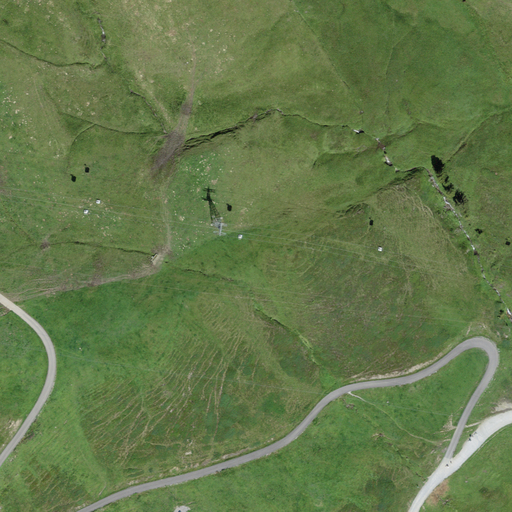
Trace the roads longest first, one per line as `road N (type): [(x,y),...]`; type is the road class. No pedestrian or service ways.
road 1 (track): [(83,511),(260,452),(295,432),(331,395),(415,377),(472,342),(490,347),(494,363),(436,477)]
road 2 (track): [(0,298),(34,324),(51,360),(47,389),(0,460)]
